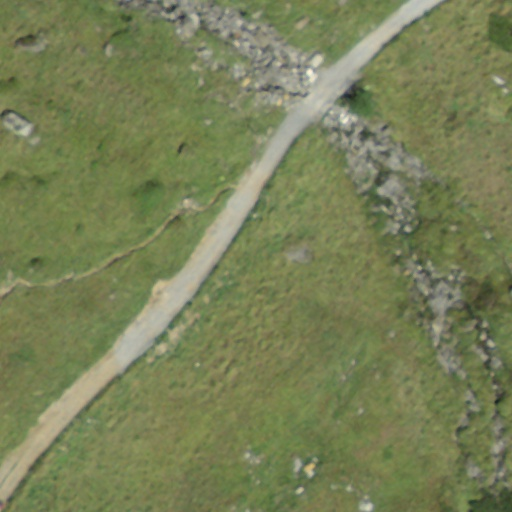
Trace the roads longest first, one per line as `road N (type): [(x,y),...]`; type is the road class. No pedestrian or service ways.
road 1 (track): [(263,171),(172,312),(51,430),(0,500)]
road 2 (track): [(442,0),(425,5),(321,99),(263,171)]
